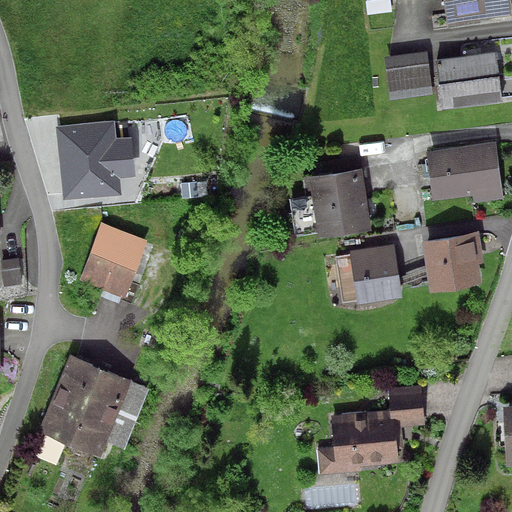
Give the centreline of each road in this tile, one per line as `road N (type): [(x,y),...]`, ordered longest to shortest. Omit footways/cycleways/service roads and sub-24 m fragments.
road 1 (residential): [(0,57),(55,275),(38,366),(0,455)]
road 2 (residential): [(437,511),(458,417),(511,276)]
